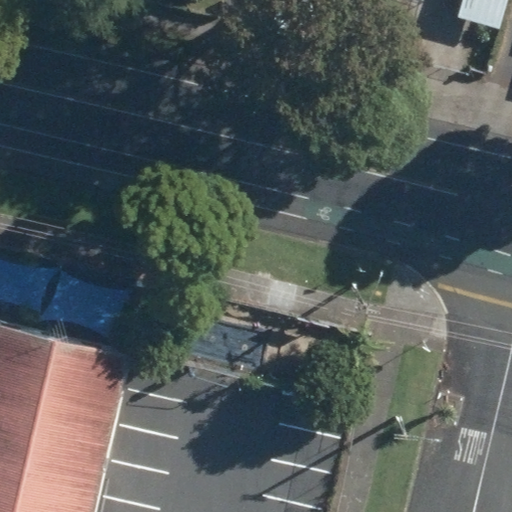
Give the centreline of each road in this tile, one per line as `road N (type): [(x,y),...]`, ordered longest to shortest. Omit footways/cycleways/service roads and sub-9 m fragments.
road 1 (tertiary): [(511,208),(0,83)]
road 2 (residential): [(511,357),(474,511)]
